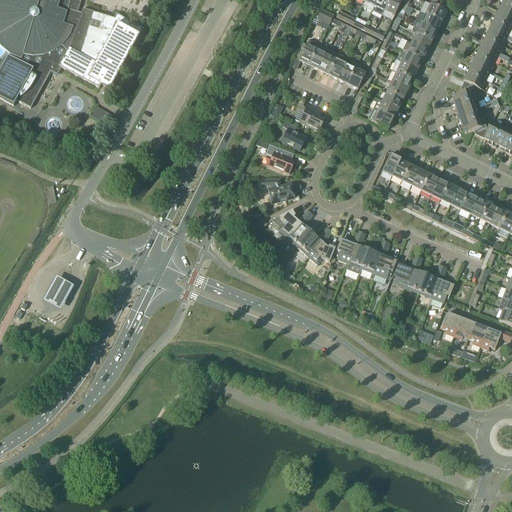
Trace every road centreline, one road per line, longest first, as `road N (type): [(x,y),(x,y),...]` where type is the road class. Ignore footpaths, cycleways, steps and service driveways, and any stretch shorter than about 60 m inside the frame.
road 1 (tertiary): [(491,421),(409,392),(330,334),(192,280),(166,260)]
road 2 (tertiary): [(156,281),(307,343),(383,394),(484,437)]
road 3 (secondary): [(166,260),(297,0)]
road 4 (unclassified): [(194,0),(72,222),(79,237),(97,243)]
road 5 (secondary): [(282,0),(147,252)]
road 6 (secondary): [(0,469),(35,450),(97,393),(156,281)]
road 7 (secondary): [(136,272),(81,381),(0,449)]
road 8 (residential): [(483,266),(352,207)]
road 9 (residential): [(474,6),(409,134)]
road 10 (residential): [(352,124),(335,132),(309,186),(328,212),(352,207)]
